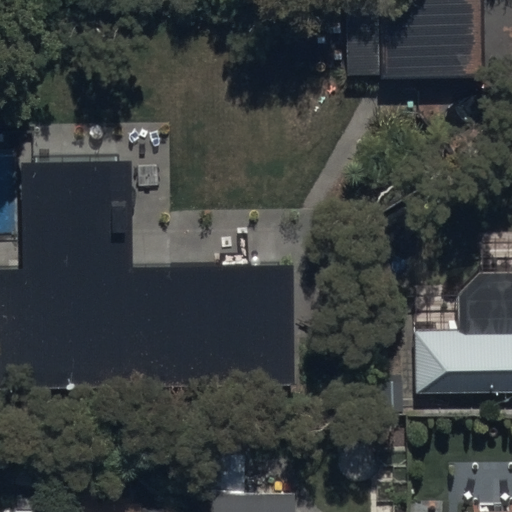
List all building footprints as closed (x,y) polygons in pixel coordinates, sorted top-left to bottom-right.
[(481,0),(343,0),(344,76),(483,75),(481,0)] [(132,267),(132,159),(22,160),(23,269),(0,268),(0,386),(294,384),(293,266),(132,267)] [(511,270),(458,271),(459,329),(417,330),(418,391),(511,389),(511,270)] [(373,367),(299,366),(299,395),(372,396),(373,367)] [(293,511),(294,492),(246,492),(246,454),(220,454),(220,492),(213,492),(212,511),(293,511)] [(438,511),(438,499),(413,499),(412,511),(438,511)]
